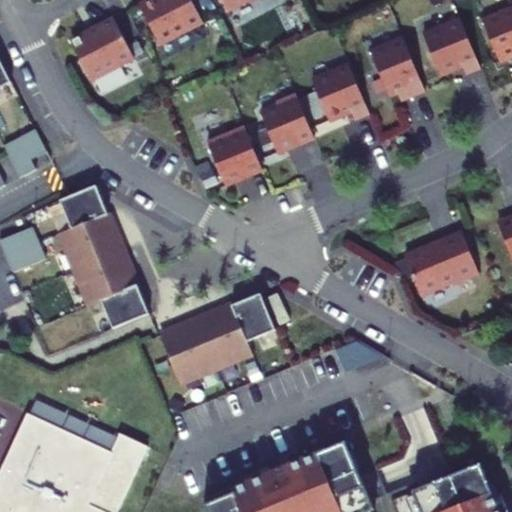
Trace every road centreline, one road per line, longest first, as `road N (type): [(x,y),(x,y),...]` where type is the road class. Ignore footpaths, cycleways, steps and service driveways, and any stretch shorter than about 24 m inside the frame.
road 1 (residential): [(22,27),(70,116),(105,154),(255,244)]
road 2 (residential): [(255,244),(511,396)]
road 3 (residential): [(511,129),(465,159),(255,244)]
